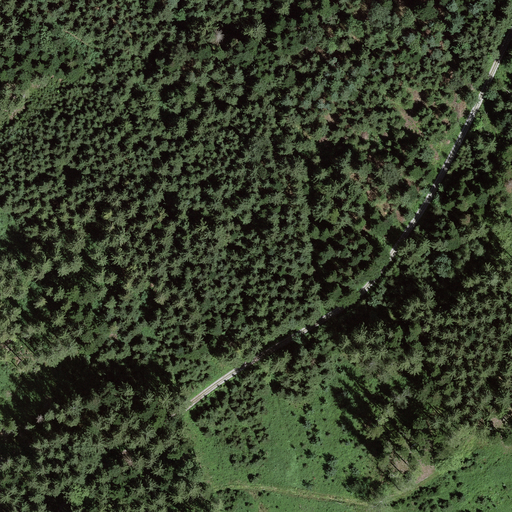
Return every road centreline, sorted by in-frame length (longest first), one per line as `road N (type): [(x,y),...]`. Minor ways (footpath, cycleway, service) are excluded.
road 1 (track): [(511,28),(429,196),(368,283),(93,473),(58,511)]
road 2 (track): [(1,0),(29,21),(246,93),(315,229),(326,317)]
